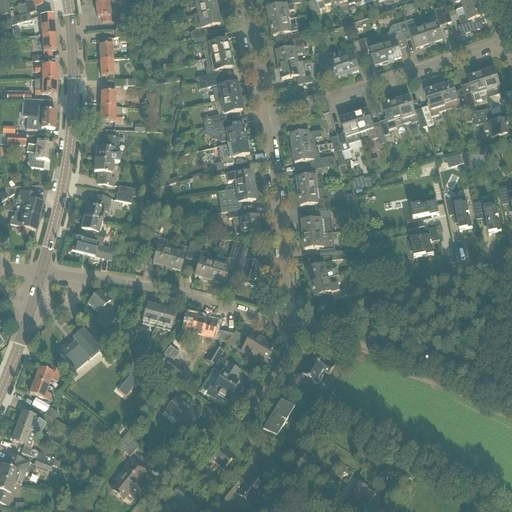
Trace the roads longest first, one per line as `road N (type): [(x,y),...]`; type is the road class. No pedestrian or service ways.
road 1 (tertiary): [(41,272),(70,135),(66,0)]
road 2 (residential): [(267,121),(511,38)]
road 3 (residential): [(302,332),(511,251)]
road 4 (residential): [(288,326),(146,287),(80,278)]
road 5 (residential): [(288,326),(267,121)]
road 6 (track): [(511,402),(427,364),(325,337)]
road 7 (track): [(216,420),(67,302)]
road 8 (residential): [(141,511),(216,420),(237,435)]
road 9 (tertiary): [(0,395),(41,272)]
road 10 (residential): [(237,435),(337,511)]
road 11 (residential): [(267,121),(243,0)]
road 12 (residential): [(237,435),(302,332)]
